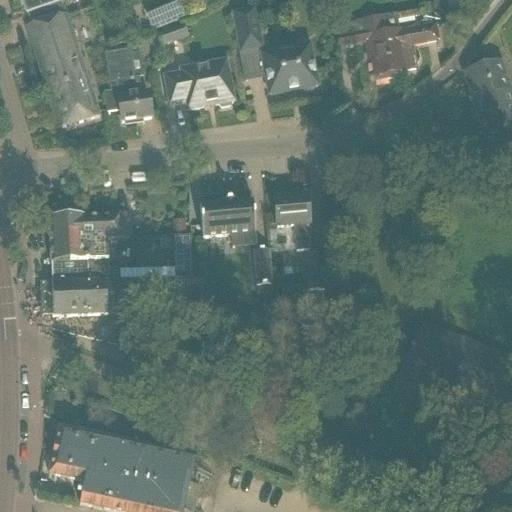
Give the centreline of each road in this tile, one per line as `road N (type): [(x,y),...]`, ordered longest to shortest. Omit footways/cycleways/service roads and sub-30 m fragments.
road 1 (unclassified): [(451,511),(85,361),(6,347)]
road 2 (unclassified): [(311,146),(0,173)]
road 3 (unclassified): [(311,146),(405,105),(446,75),(508,0)]
road 4 (unclassified): [(511,175),(385,167),(311,146)]
road 5 (tertiary): [(0,511),(6,347)]
